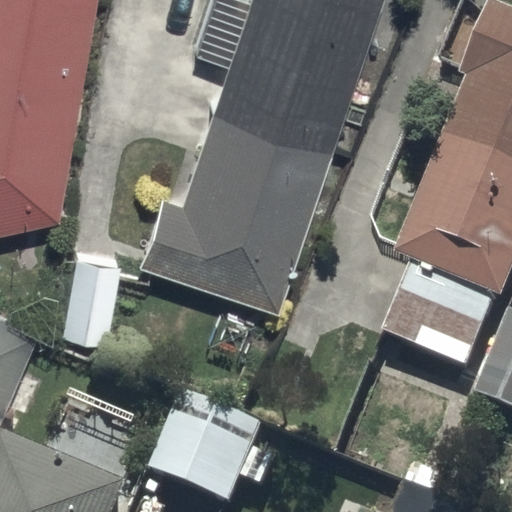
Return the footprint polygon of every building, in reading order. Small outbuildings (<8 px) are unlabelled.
[(0,0),(0,217),(55,204),(89,0),(0,0)] [(238,0),(206,96),(327,136),(373,0),(238,0)] [(443,134),(511,161),(511,7),(493,0),(490,0),(461,73),(467,76),(443,134)] [(134,249),(273,296),(327,136),(206,96),(175,187),(157,181),(134,249)] [(395,253),(502,296),(511,271),(511,161),(443,134),(395,253)] [(72,245),(59,322),(103,329),(116,253),(72,245)] [(410,263),(382,331),(466,365),(494,298),(410,263)] [(511,310),(509,309),(476,392),(511,406),(511,310)] [(0,400),(33,324),(0,310),(0,400)] [(254,445),(174,412),(151,468),(230,501),(254,445)] [(0,511),(114,511),(128,481),(0,428),(0,511)] [(388,511),(472,511),(402,481),(388,511)]
